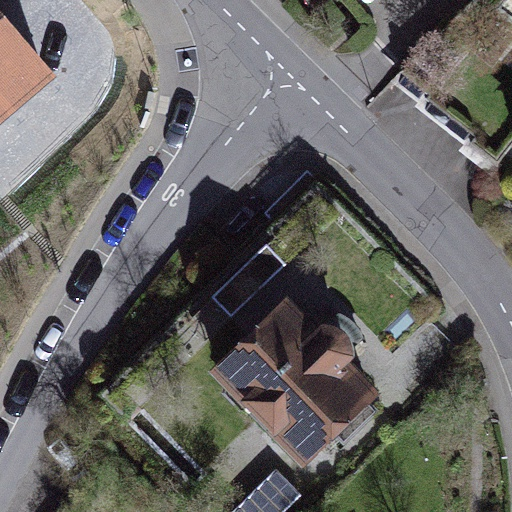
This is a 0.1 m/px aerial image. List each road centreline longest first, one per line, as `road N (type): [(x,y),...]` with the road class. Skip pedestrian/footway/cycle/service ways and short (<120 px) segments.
road 1 (residential): [(285,72),(142,252),(0,490)]
road 2 (residential): [(285,72),(441,222),(511,321)]
